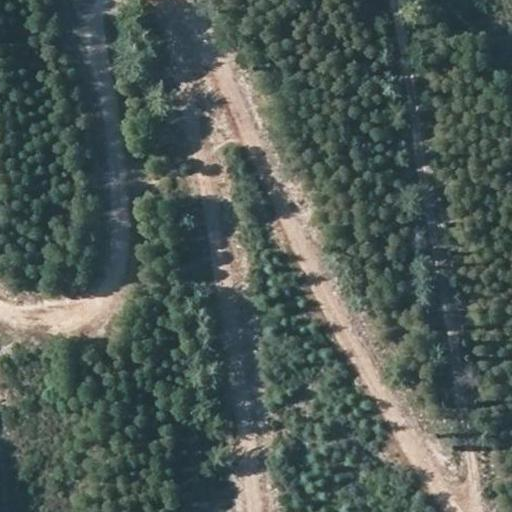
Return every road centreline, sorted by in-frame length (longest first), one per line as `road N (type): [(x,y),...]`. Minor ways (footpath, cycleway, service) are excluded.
road 1 (track): [(458,511),(292,225),(188,0)]
road 2 (track): [(256,511),(241,326),(173,0)]
road 3 (track): [(478,511),(392,0)]
road 4 (track): [(106,0),(90,31),(114,150),(117,264),(94,306),(75,315),(23,317),(0,308)]
